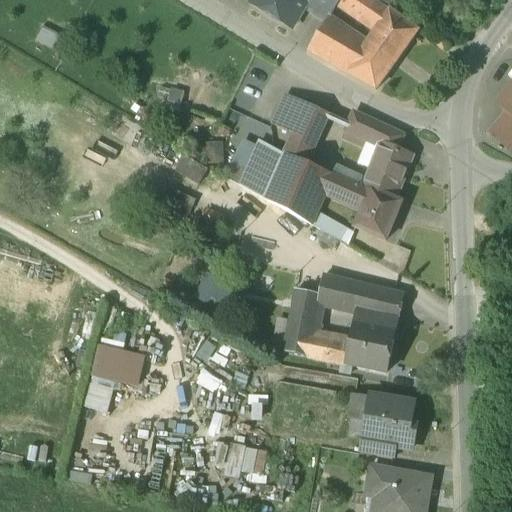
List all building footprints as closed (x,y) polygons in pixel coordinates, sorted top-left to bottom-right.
[(255,0),(252,5),(265,13),(271,12),(277,15),(278,21),(292,30),(303,9),(307,11),(313,0),(255,0)] [(340,0),(313,0),(307,11),(326,23),(330,16),(338,4),(340,0)] [(362,0),(340,0),(338,4),(352,14),(362,0)] [(384,10),(370,0),(362,0),(352,14),(384,37),(384,41),(386,42),(402,20),(399,18),(398,20),(384,10)] [(370,0),(384,10),(390,0),(370,0)] [(379,51),(330,16),(326,23),(308,51),(376,90),(395,63),(379,51)] [(386,42),(379,51),(395,63),(417,32),(402,20),(386,42)] [(451,43),(443,37),(437,46),(445,52),(451,43)] [(511,87),(496,106),(506,114),(511,119),(511,87)] [(284,97),(272,125),(285,131),(298,103),(284,97)] [(327,117),(298,103),(285,131),(293,134),(283,156),(286,157),(287,156),(305,164),(327,117)] [(381,126),(353,113),(348,126),(346,131),(367,141),(373,144),(395,153),(396,151),(402,136),(381,127),(381,126)] [(511,150),(511,119),(506,114),(489,135),(510,153),(511,150)] [(367,141),(346,131),(342,139),(364,149),(367,141)] [(395,153),(373,144),(372,148),(378,150),(368,175),(368,176),(364,187),(365,188),(394,200),(411,157),(396,151),(395,153)] [(283,156),(261,146),(249,174),(242,188),(266,202),(286,157),(283,156)] [(305,164),(287,156),(286,157),(266,202),(311,226),(316,214),(325,194),(333,176),(305,164)] [(249,174),(235,166),(228,180),(242,188),(249,174)] [(394,200),(365,188),(364,187),(337,176),(336,178),(333,176),(325,194),(362,212),(354,229),(385,242),(401,203),(394,200)] [(353,234),(316,214),(311,226),(348,247),(353,234)] [(251,259),(287,266),(292,243),(255,236),(251,259)] [(209,276),(194,294),(210,307),(225,288),(209,276)] [(352,284),(339,281),(322,277),(319,296),(320,296),(319,305),(357,314),(363,287),(352,284)] [(378,291),(363,287),(357,314),(372,317),(378,291)] [(401,296),(378,291),(372,317),(396,322),(402,296),(401,295),(401,296)] [(319,296),(295,292),(286,341),(284,353),(308,358),(312,339),(315,325),(319,305),(320,296),(319,296)] [(372,317),(357,314),(350,346),(346,366),(351,367),(385,374),(396,322),(372,317)] [(322,326),(315,325),(312,339),(319,340),(322,326)] [(286,341),(275,339),(273,351),(284,353),(286,341)] [(319,340),(312,339),(308,358),(341,365),(346,366),(350,346),(319,340)] [(120,366),(122,345),(100,343),(97,363),(120,366)] [(346,366),(341,365),(339,373),(349,375),(351,367),(346,366)] [(108,412),(112,381),(89,378),(85,409),(108,412)] [(413,408),(369,400),(361,443),(394,449),(411,451),(414,431),(409,430),(413,408)] [(218,443),(213,471),(238,476),(239,470),(260,474),(265,452),(218,443)] [(394,449),(361,443),(359,456),(392,461),(394,449)] [(423,511),(430,481),(371,470),(366,498),(375,500),(372,511),(423,511)]
